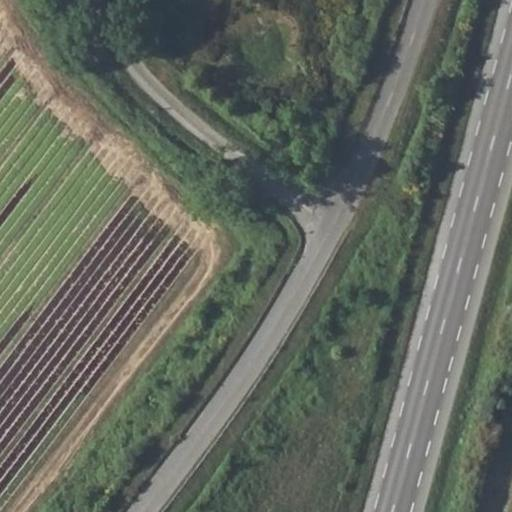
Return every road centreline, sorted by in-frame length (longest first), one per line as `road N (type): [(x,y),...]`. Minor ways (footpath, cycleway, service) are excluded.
road 1 (primary): [(395,511),(511,78)]
road 2 (unclassified): [(332,225),(284,317),(145,511)]
road 3 (unclassified): [(332,225),(212,137),(149,75),(97,0)]
road 4 (unclassified): [(421,0),(332,225)]
